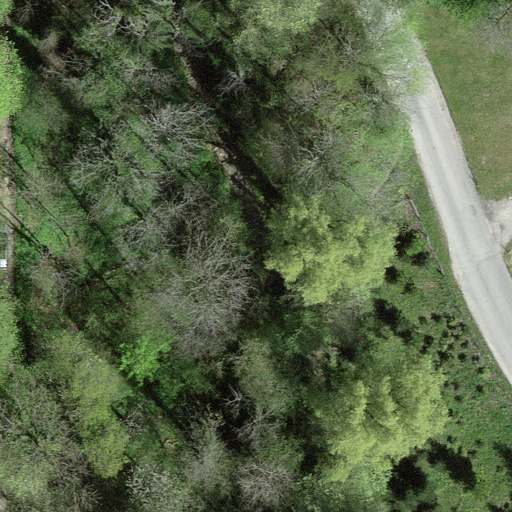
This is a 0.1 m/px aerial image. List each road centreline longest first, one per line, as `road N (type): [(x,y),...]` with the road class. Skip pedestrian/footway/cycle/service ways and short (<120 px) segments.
road 1 (track): [(4,0),(0,420)]
road 2 (residential): [(511,348),(482,291),(422,94),(383,0)]
